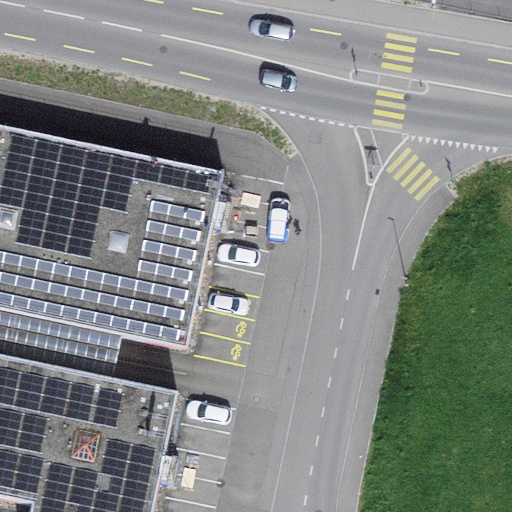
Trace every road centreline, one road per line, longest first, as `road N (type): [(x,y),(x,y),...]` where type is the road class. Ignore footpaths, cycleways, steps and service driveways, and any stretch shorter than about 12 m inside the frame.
road 1 (residential): [(359,232),(308,511)]
road 2 (secondary): [(276,58),(0,2)]
road 3 (secondary): [(483,98),(276,58)]
road 4 (residential): [(276,58),(332,151),(359,232)]
road 5 (residential): [(359,232),(483,98)]
